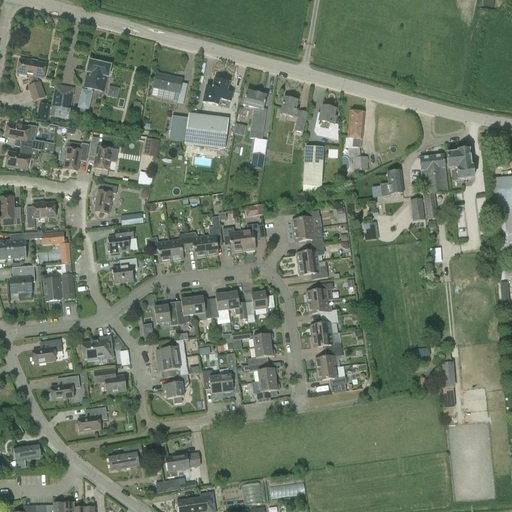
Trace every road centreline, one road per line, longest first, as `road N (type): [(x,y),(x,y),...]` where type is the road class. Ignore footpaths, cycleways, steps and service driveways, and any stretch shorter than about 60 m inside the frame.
road 1 (tertiary): [(511,125),(31,0)]
road 2 (residential): [(108,315),(134,354),(153,425),(292,409)]
road 3 (residential): [(294,421),(368,412),(379,510)]
road 4 (residential): [(265,270),(156,281),(108,315)]
road 5 (residential): [(79,466),(47,435),(2,334)]
road 6 (residential): [(292,409),(301,393),(286,297),(265,270)]
